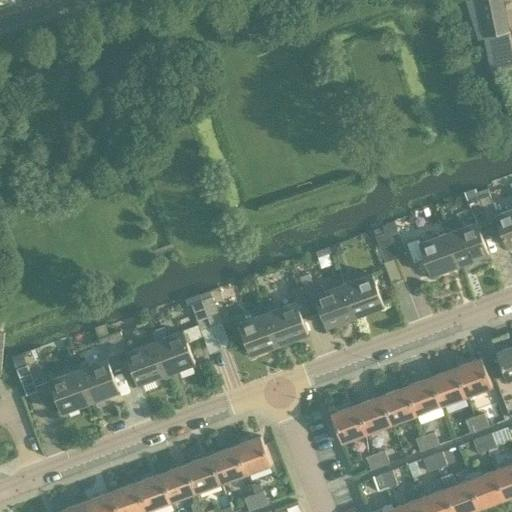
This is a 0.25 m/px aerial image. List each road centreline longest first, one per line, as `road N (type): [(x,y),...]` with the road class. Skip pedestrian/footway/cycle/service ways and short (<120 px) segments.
road 1 (residential): [(35,475),(276,386)]
road 2 (residential): [(276,386),(511,298)]
road 3 (residential): [(322,511),(276,386)]
